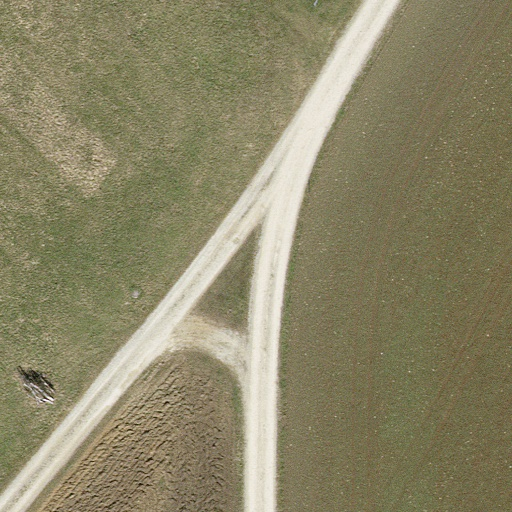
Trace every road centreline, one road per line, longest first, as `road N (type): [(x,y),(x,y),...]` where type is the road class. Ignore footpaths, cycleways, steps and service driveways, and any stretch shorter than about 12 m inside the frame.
road 1 (track): [(299,143),(163,328),(4,511)]
road 2 (track): [(264,511),(269,320),(299,143)]
road 3 (track): [(386,0),(299,143)]
